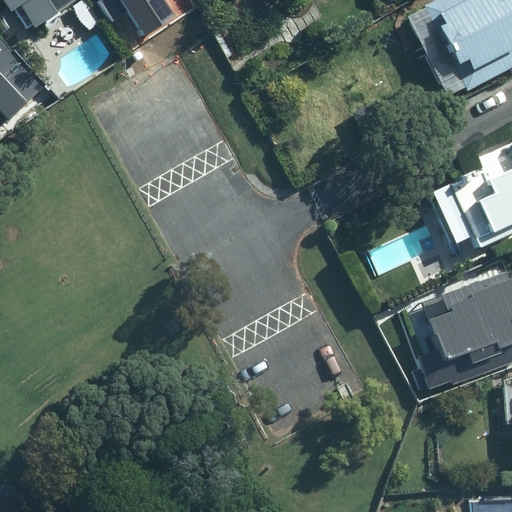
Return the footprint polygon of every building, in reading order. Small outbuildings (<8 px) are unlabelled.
[(0,0),(0,4),(4,12),(11,8),(25,30),(70,0),(0,0)] [(148,0),(126,0),(133,10),(148,0)] [(511,0),(430,0),(402,15),(446,100),(511,65),(511,0)] [(0,108),(10,118),(43,87),(0,41),(0,108)] [(511,163),(481,178),(487,192),(472,198),(486,230),(511,218),(511,163)] [(511,292),(502,266),(418,298),(430,330),(410,338),(429,387),(511,354),(511,343),(501,316),(511,312),(511,292)]
